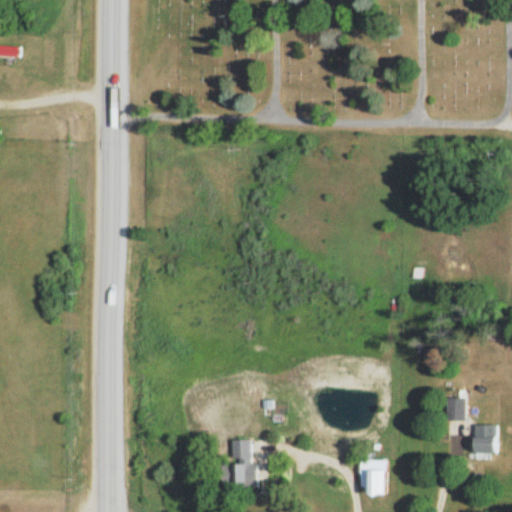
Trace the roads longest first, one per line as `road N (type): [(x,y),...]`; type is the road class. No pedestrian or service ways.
road 1 (secondary): [(110,511),(112,0)]
road 2 (track): [(511,123),(425,121),(393,98)]
